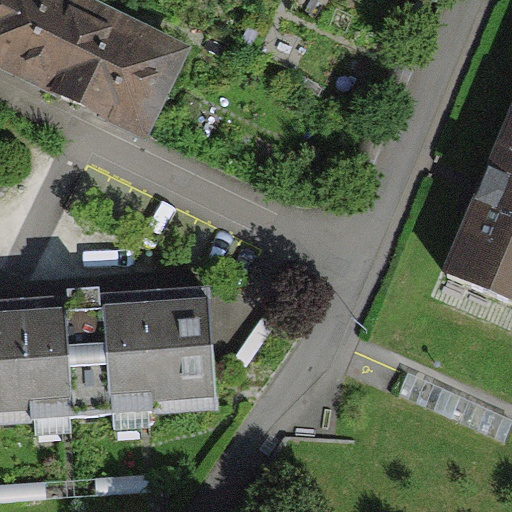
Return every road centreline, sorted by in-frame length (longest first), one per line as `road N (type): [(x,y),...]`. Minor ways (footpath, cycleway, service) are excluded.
road 1 (residential): [(0,87),(364,257)]
road 2 (residential): [(364,257),(325,351),(213,511)]
road 3 (residential): [(471,0),(364,257)]
